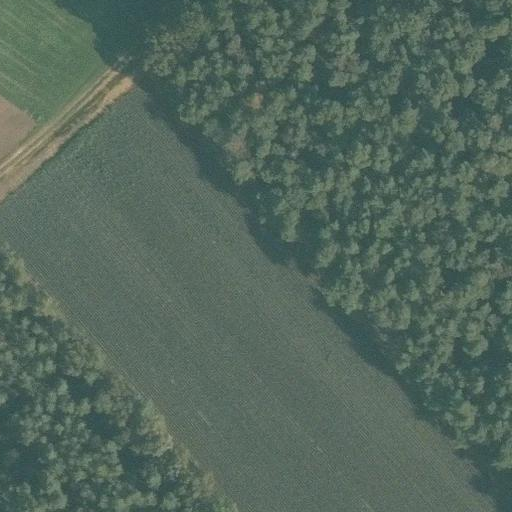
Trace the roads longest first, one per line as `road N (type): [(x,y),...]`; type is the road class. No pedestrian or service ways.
road 1 (track): [(0,174),(209,0)]
road 2 (track): [(78,511),(0,418)]
